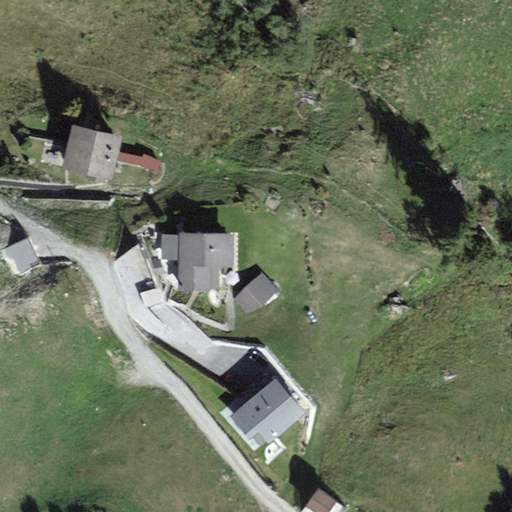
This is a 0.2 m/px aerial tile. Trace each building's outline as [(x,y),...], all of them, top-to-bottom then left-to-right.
[(121,133),(70,121),(59,166),(110,179),(121,133)] [(121,162),(162,172),(165,160),(124,149),(121,162)] [(230,232),(177,233),(178,292),(217,291),(216,266),(230,266),(230,232)] [(14,273),(42,263),(32,236),(4,246),(14,273)] [(276,291),(260,275),(229,305),(246,321),(276,291)] [(304,408),(275,376),(228,416),(257,449),(304,408)] [(328,511),(335,501),(317,489),(304,508),(310,511),(328,511)]
